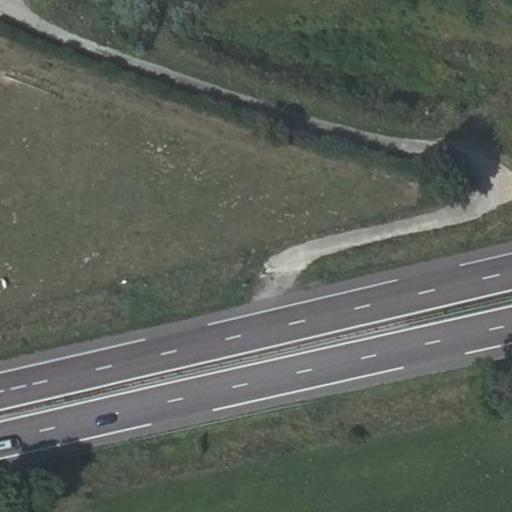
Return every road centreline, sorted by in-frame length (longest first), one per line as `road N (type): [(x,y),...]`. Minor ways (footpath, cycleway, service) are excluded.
road 1 (motorway): [(511,269),(0,387)]
road 2 (motorway): [(0,448),(511,332)]
